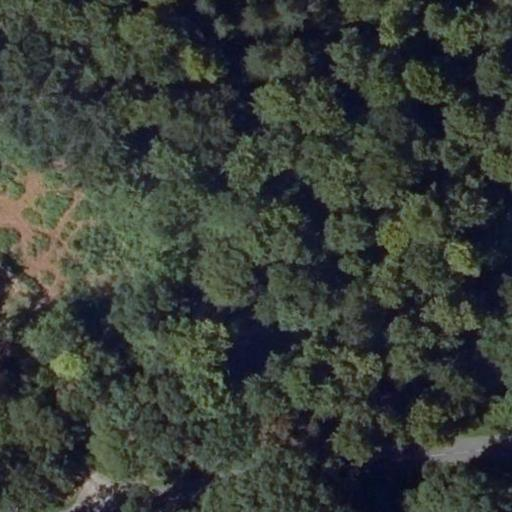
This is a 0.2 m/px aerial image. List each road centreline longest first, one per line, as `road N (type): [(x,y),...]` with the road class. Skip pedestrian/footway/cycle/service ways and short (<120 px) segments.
road 1 (track): [(214,0),(298,310),(397,471)]
road 2 (primary): [(196,511),(511,455)]
road 3 (track): [(116,511),(0,388)]
